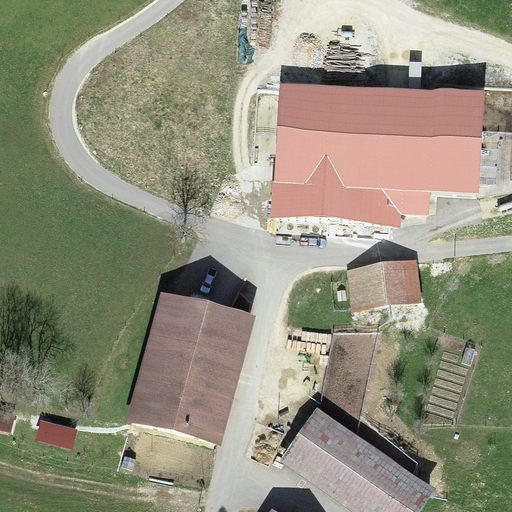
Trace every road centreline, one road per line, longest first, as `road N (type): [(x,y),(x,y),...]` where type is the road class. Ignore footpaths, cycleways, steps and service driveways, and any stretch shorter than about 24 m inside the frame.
road 1 (unclassified): [(511,243),(367,254),(288,248),(199,221),(97,175),(63,129),(67,81),(88,56),(172,0)]
road 2 (track): [(0,466),(194,511)]
road 3 (track): [(372,0),(511,56)]
road 4 (track): [(511,202),(461,216),(385,253)]
